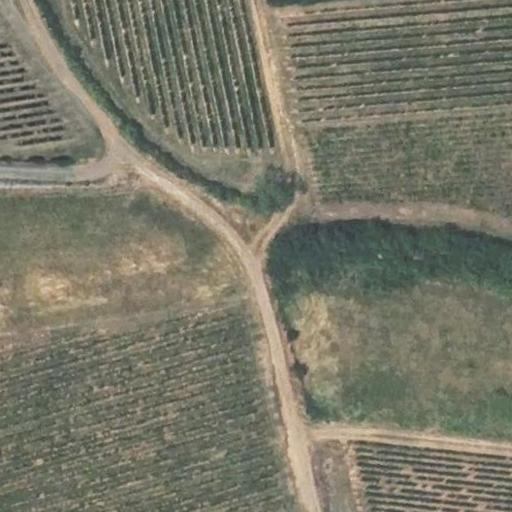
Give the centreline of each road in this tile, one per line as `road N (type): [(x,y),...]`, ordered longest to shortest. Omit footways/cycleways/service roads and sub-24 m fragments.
road 1 (track): [(123,152),(224,226),(251,262),(297,430)]
road 2 (track): [(251,262),(288,206),(292,170),(256,0)]
road 3 (track): [(511,445),(297,430)]
road 4 (track): [(123,152),(42,36),(28,0)]
road 5 (track): [(0,174),(100,173),(123,152)]
